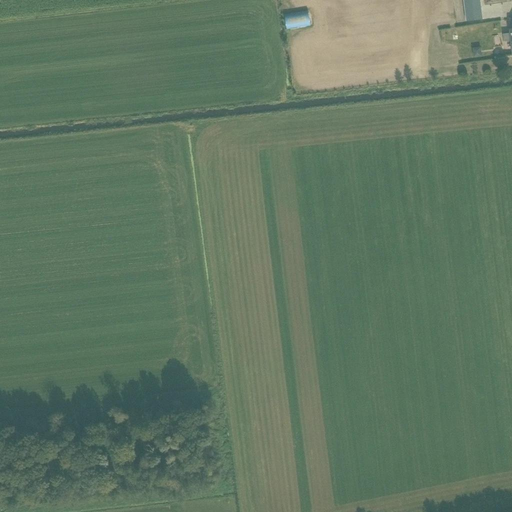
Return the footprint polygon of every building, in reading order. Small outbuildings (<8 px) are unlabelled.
[(317,0),(319,9),(376,0),(317,0)] [(479,0),(463,0),(466,21),(482,19),(479,0)] [(307,10),(284,14),(287,30),(310,26),(307,10)] [(339,39),(411,28),(408,10),(337,21),(339,39)] [(354,61),(424,50),(421,33),(352,43),(354,61)] [(354,61),(357,81),(460,66),(457,46),(354,61)]
